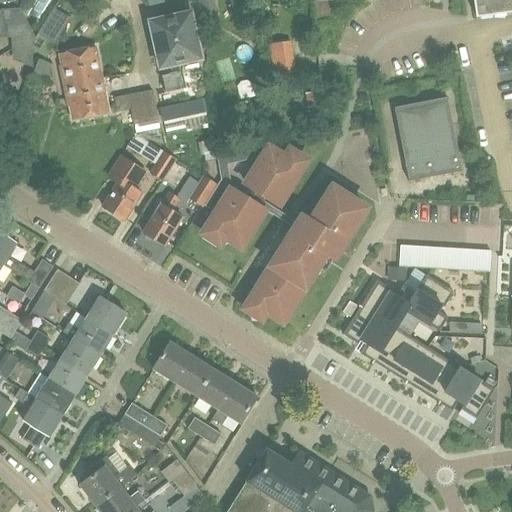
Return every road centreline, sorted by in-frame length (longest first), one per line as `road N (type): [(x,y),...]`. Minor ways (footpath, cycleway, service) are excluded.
road 1 (residential): [(286,369),(382,224),(500,230)]
road 2 (residential): [(41,503),(170,297)]
road 3 (residential): [(170,297),(0,187)]
road 4 (residential): [(443,475),(286,369)]
road 5 (residential): [(511,195),(481,52),(487,33)]
road 6 (residential): [(286,369),(170,297)]
